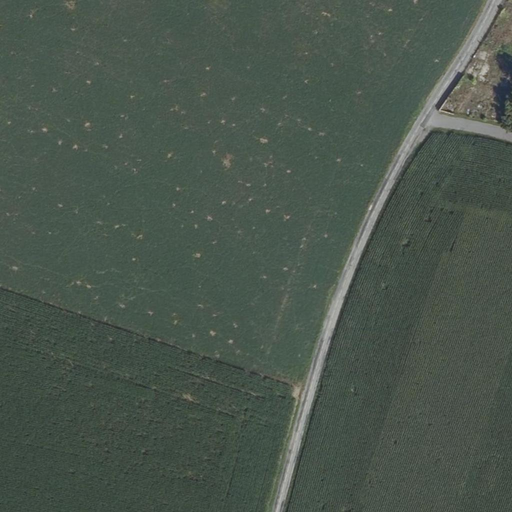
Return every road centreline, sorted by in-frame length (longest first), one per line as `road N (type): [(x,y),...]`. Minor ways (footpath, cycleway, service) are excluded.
road 1 (tertiary): [(427,111),(347,272),(276,511)]
road 2 (tertiary): [(494,0),(427,111)]
